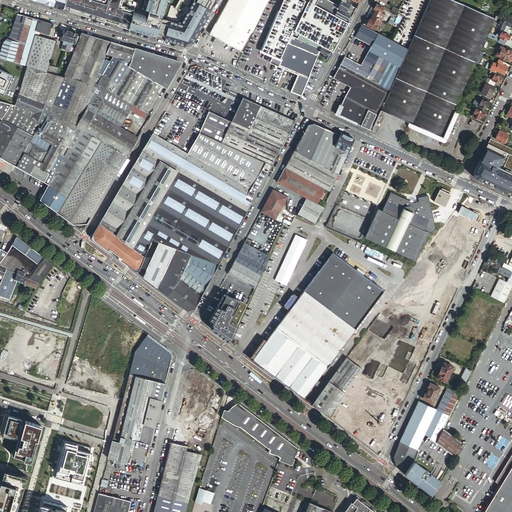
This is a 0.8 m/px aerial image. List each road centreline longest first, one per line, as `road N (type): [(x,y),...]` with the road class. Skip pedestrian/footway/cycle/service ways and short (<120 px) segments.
road 1 (residential): [(375,472),(503,203)]
road 2 (tertiary): [(181,355),(388,511)]
road 3 (tertiary): [(307,110),(190,330)]
road 4 (residential): [(75,250),(191,55)]
road 5 (tertiary): [(3,222),(181,355)]
road 6 (primary): [(375,472),(219,354)]
road 7 (tertiary): [(20,4),(191,55)]
road 8 (tertiary): [(307,110),(462,183)]
road 9 (tertiary): [(181,355),(143,511)]
road 10 (primary): [(190,330),(75,250)]
road 11 (unknown): [(391,283),(314,395)]
road 12 (tertiary): [(191,55),(307,110)]
road 13 (tertiary): [(369,0),(307,110)]
